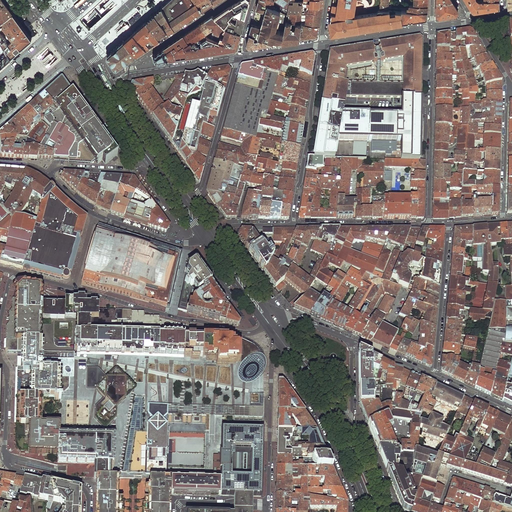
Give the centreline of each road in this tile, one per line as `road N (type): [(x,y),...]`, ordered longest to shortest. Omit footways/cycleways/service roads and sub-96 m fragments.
road 1 (residential): [(4,366),(10,467),(83,486),(87,511)]
road 2 (residential): [(265,325),(246,332),(73,287)]
road 3 (residential): [(428,224),(432,26)]
road 4 (primary): [(276,340),(332,420),(367,511)]
road 5 (residential): [(321,44),(293,225)]
road 6 (residential): [(276,340),(267,505)]
road 7 (residential): [(237,57),(201,187),(188,202)]
road 8 (residential): [(447,224),(430,374)]
road 9 (residential): [(293,225),(428,224)]
road 10 (primary): [(72,56),(147,163)]
road 11 (residential): [(510,90),(503,220)]
road 12 (residential): [(229,0),(131,65),(131,74)]
